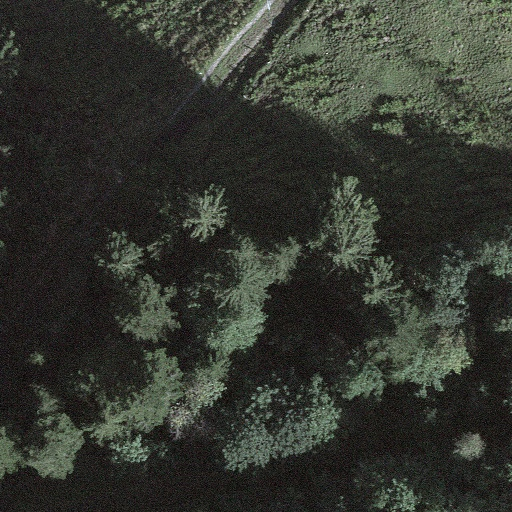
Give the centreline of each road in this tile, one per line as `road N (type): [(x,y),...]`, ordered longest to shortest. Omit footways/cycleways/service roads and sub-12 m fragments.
road 1 (track): [(25,511),(511,424)]
road 2 (track): [(0,315),(262,0)]
